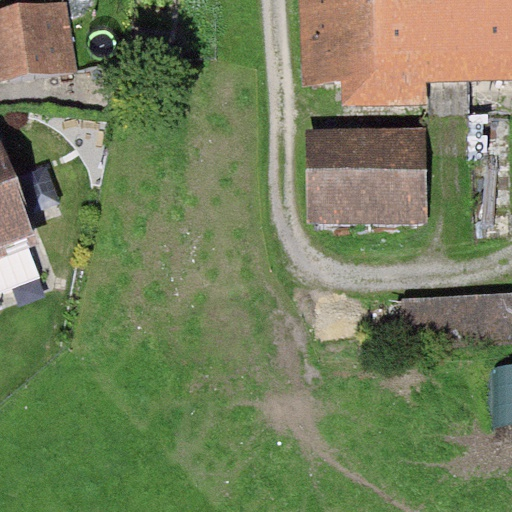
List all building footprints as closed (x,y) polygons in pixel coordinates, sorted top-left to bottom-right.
[(511,0),(313,0),(316,85),(511,80),(511,0)] [(77,74),(65,9),(0,20),(0,83),(1,87),(77,74)] [(315,129),(318,222),(426,219),(423,126),(315,129)] [(0,157),(0,292),(7,294),(41,281),(28,248),(32,246),(0,157)] [(511,343),(511,303),(408,308),(410,348),(511,343)]
